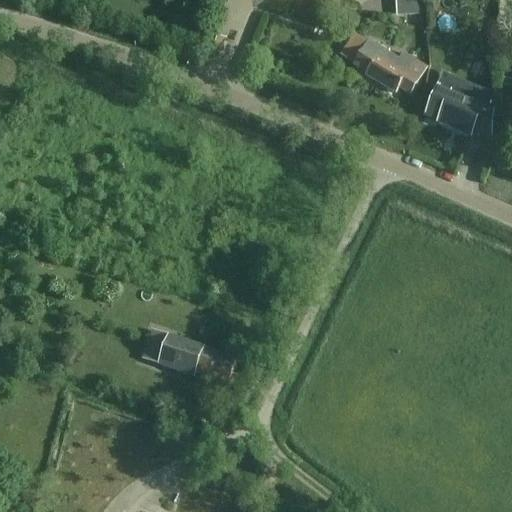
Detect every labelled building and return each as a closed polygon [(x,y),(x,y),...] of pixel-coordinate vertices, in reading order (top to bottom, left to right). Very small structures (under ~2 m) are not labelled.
[(420,0),(395,0),(396,13),(419,12),(419,17),(422,16),(420,0)] [(215,42),(211,53),(220,55),(225,40),(216,37),(215,42)] [(426,69),(417,63),(403,54),(399,61),(369,42),(353,66),(367,75),(365,77),(395,96),(399,90),(409,96),(426,69)] [(212,60),(214,80),(226,79),(224,59),(212,60)] [(423,118),(438,124),(471,138),(473,134),(492,143),(494,105),(476,97),(474,102),(452,92),(437,86),(423,118)] [(232,376),(237,362),(153,332),(143,362),(227,391),(228,388),(232,376)] [(232,376),(228,388),(235,390),(239,378),(232,376)]
